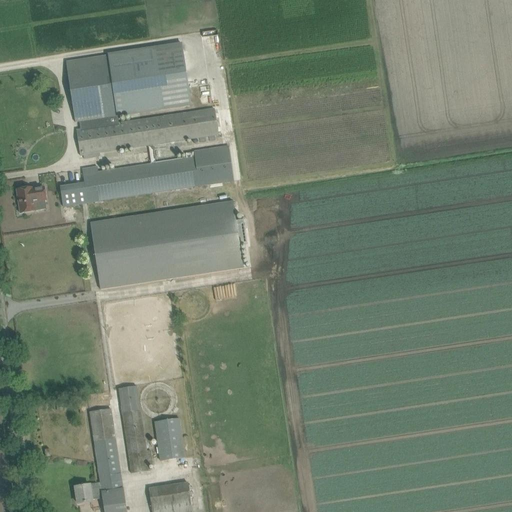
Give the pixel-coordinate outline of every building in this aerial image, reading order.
[(119,118),(162,111),(192,106),(182,43),(152,48),(108,55),(108,56),(67,62),(75,123),(79,123),(81,130),(77,131),(81,156),(149,146),(151,165),(156,164),(153,145),(193,139),(198,138),(219,135),(215,110),(120,124),(119,118)] [(63,207),(73,206),(199,186),(234,181),(229,148),(186,155),(187,160),(156,164),(151,165),(99,173),(98,167),(83,170),(85,184),(61,188),(63,207)] [(21,214),(36,211),(46,209),(45,201),(47,201),(44,187),(33,189),(32,188),(17,191),(21,214)] [(244,221),(237,222),(234,202),(91,224),(101,290),(244,269),(240,246),(248,245),(244,221)] [(211,290),(211,300),(234,299),(234,288),(211,290)] [(138,387),(119,390),(132,474),(151,472),(150,467),(154,466),(152,451),(148,452),(138,387)] [(104,511),(127,511),(124,489),(112,409),(90,413),(101,483),(90,485),(76,487),(78,504),(93,502),(93,500),(103,499),(104,511)] [(181,419),(156,423),(161,462),(186,459),(181,419)] [(149,490),(152,511),(193,511),(189,484),(149,490)]
